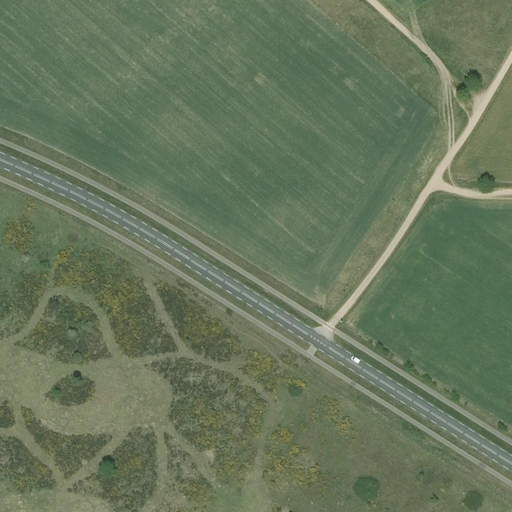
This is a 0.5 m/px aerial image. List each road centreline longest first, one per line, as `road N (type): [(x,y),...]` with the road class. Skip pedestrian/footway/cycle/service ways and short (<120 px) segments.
road 1 (primary): [(511,465),(143,231),(0,159)]
road 2 (track): [(307,355),(391,250),(511,55)]
road 3 (track): [(476,117),(442,68),(370,0)]
